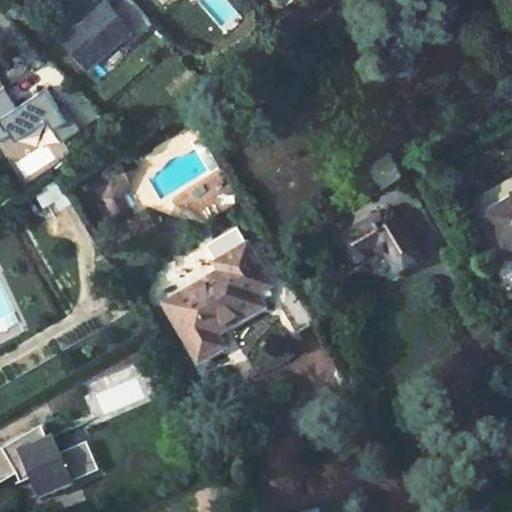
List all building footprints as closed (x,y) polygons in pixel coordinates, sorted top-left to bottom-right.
[(122,51),(150,27),(126,0),(121,0),(109,11),(104,5),(96,12),(79,27),(75,22),(56,40),(84,72),(116,44),(122,51)] [(79,27),(96,12),(92,8),(75,22),(79,27)] [(388,155),(360,171),(376,199),(403,182),(388,155)] [(128,190),(132,172),(116,169),(112,187),(128,190)] [(507,267),(511,264),(511,207),(482,227),(507,267)] [(386,216),(330,249),(345,275),(380,254),(395,281),(416,269),(386,216)] [(218,278),(162,307),(195,366),(220,352),(213,339),(261,313),(252,299),(266,291),(243,249),(212,267),(218,278)] [(499,273),(511,294),(511,264),(507,267),(499,273)] [(293,292),(272,305),(291,340),(314,327),(293,292)] [(54,438),(18,453),(41,504),(77,488),(54,438)]
